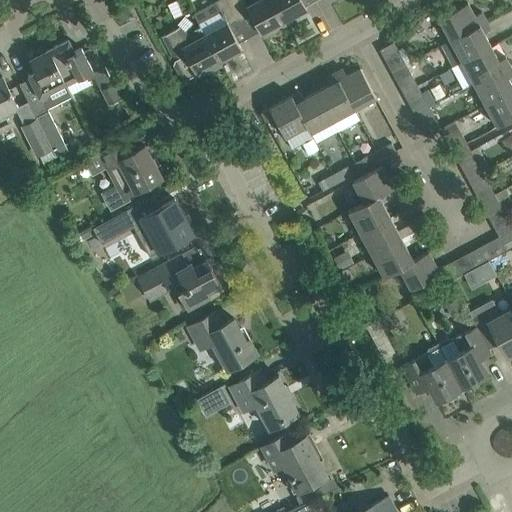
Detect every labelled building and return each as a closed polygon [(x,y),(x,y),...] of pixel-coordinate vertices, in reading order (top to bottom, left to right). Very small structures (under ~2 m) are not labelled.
[(242,49),(229,25),(239,20),(227,0),(215,0),(214,0),(220,12),(198,23),(200,26),(219,61),(220,61),(242,49)] [(283,21),(271,0),(254,0),(245,5),(242,0),(227,0),(239,20),(250,14),(263,38),(286,25),(284,21),(283,21)] [(301,0),(271,0),(283,21),(284,21),(306,9),(301,0)] [(450,39),(486,20),(482,12),(475,15),(468,2),(438,18),(450,39)] [(453,66),(455,65),(491,45),(484,32),(491,28),(486,20),(450,39),(441,44),(453,66)] [(186,54),(199,78),(222,65),(220,61),(219,61),(200,26),(194,29),(195,34),(190,37),(179,26),(162,35),(175,60),(186,54)] [(74,51),(68,39),(49,48),(66,83),(67,83),(85,74),(88,80),(96,76),(81,47),(74,51)] [(380,49),(384,57),(398,50),(394,42),(380,49)] [(453,66),(451,67),(462,89),(467,86),(474,83),(510,63),(505,55),(498,59),(491,45),(453,66)] [(66,83),(49,48),(46,50),(44,46),(35,51),(37,54),(29,58),(35,70),(28,74),(44,107),(72,93),(67,83),(66,83)] [(485,104),(511,89),(511,84),(507,75),(511,72),(511,67),(510,63),(474,83),(485,104)] [(354,109),(376,97),(360,68),(346,75),(343,68),(334,72),(354,109)] [(332,120),(354,109),(334,72),(326,77),(330,84),(316,91),(332,120)] [(0,77),(0,130),(11,125),(7,118),(2,121),(0,117),(0,116),(18,107),(2,76),(0,77)] [(403,93),(417,85),(413,77),(399,85),(403,93)] [(108,104),(121,98),(113,82),(100,89),(108,104)] [(403,93),(408,100),(415,115),(429,107),(430,107),(436,104),(428,89),(422,93),(417,85),(403,93)] [(511,89),(485,104),(497,126),(511,117),(511,89)] [(310,132),(332,120),(316,91),(303,98),(299,91),(290,96),(310,132)] [(311,134),(310,132),(290,96),(261,112),(266,121),(277,141),(285,136),(291,146),(311,134)] [(429,107),(415,115),(422,128),(427,136),(441,128),(430,107),(429,107)] [(50,114),(38,120),(46,136),(51,145),(52,148),(56,155),(68,149),(63,140),(50,114)] [(52,148),(51,146),(38,120),(37,119),(22,126),(37,155),(52,148)] [(452,150),(466,142),(462,135),(448,142),(452,150)] [(145,145),(140,147),(131,152),(124,139),(127,137),(126,137),(95,153),(103,168),(108,166),(118,184),(102,192),(111,208),(129,199),(127,195),(162,176),(145,145)] [(381,159),(396,151),(391,142),(376,151),(381,159)] [(483,173),(489,169),(490,168),(478,147),(471,151),(457,158),(461,166),(475,158),(483,173)] [(376,151),(362,158),(366,166),(381,159),(376,151)] [(405,181),(401,172),(390,178),(382,165),(353,181),(364,202),(348,210),(349,212),(379,196),(391,189),(405,181)] [(337,182),(352,174),(348,166),(333,174),(337,182)] [(323,190),(337,182),(333,174),(318,182),(323,190)] [(395,196),(409,189),(405,181),(391,189),(395,196)] [(480,201),(494,194),(490,186),(476,194),(480,201)] [(154,194),(126,210),(143,242),(150,255),(159,251),(192,233),(174,199),(154,210),(148,199),(154,195),(154,194)] [(484,209),(498,202),(494,194),(480,201),(484,209)] [(361,233),(390,217),(379,196),(349,212),(361,233)] [(414,232),(428,224),(424,216),(410,224),(414,232)] [(372,255),(402,239),(390,217),(361,233),(372,255)] [(418,239),(433,231),(428,224),(414,232),(418,239)] [(511,228),(499,236),(504,245),(511,240),(511,228)] [(91,231),(79,237),(86,248),(97,242),(91,231)] [(383,275),(413,259),(402,239),(372,255),(383,275)] [(456,278),(448,263),(438,269),(428,251),(413,259),(383,275),(384,276),(399,268),(411,289),(440,273),(446,283),(456,278)] [(156,266),(137,277),(143,289),(163,278),(167,286),(174,282),(187,308),(210,296),(209,295),(222,288),(206,259),(189,268),(181,253),(156,266)] [(343,254),(334,258),(339,269),(348,264),(343,254)] [(459,297),(445,305),(453,318),(466,311),(459,297)] [(506,355),(511,351),(511,307),(496,316),(492,309),(473,319),(489,349),(489,348),(488,347),(498,341),(506,355)] [(229,368),(257,352),(246,332),(243,334),(233,317),(223,323),(216,311),(188,326),(201,349),(215,342),(229,368)] [(396,311),(379,319),(384,329),(401,321),(396,311)] [(438,343),(462,388),(488,374),(480,360),(492,353),(489,348),(489,349),(473,319),(472,319),(476,326),(452,339),(447,338),(438,343)] [(462,388),(438,343),(428,348),(427,352),(402,366),(417,393),(428,387),(436,401),(462,388)] [(270,427),(298,412),(290,396),(287,397),(283,389),(285,388),(278,375),(264,382),(258,372),(260,371),(260,370),(230,386),(244,411),(257,404),(270,427)] [(227,384),(199,395),(206,414),(234,403),(227,384)] [(293,492),(326,475),(315,453),(319,451),(309,432),(294,440),(289,431),(262,446),(274,469),(279,466),(293,492)] [(397,511),(389,495),(358,511),(357,511),(397,511)] [(282,511),(317,511),(311,499),(282,511)]
